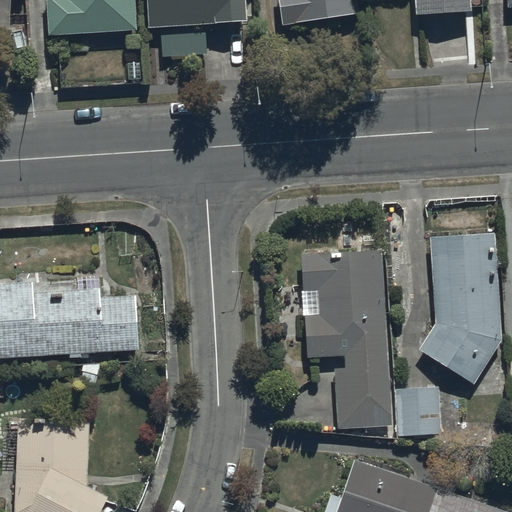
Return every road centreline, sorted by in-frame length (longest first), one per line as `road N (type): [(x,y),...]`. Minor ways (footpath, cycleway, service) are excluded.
road 1 (residential): [(206,511),(222,434),(206,149)]
road 2 (tertiary): [(206,149),(511,132)]
road 3 (tertiary): [(0,161),(206,149)]
